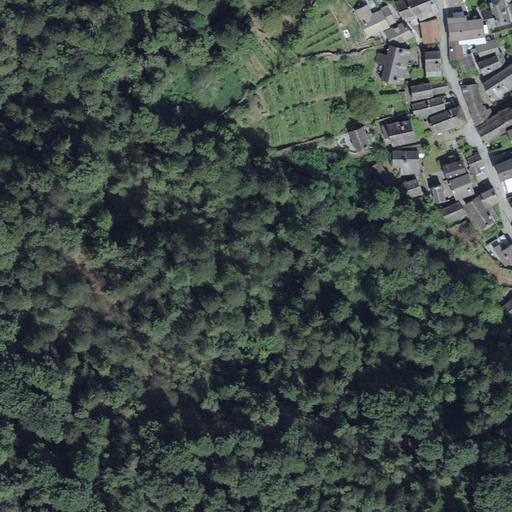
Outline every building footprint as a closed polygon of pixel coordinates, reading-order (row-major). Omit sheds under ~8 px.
[(420,22),(437,14),(431,0),(403,0),(396,3),(403,20),(405,19),(407,22),(418,17),(420,22)] [(487,30),(510,24),(504,0),(490,0),(491,3),(488,3),(490,10),(482,12),(487,30)] [(355,11),(367,37),(389,28),(389,26),(381,10),(372,14),(367,5),(355,11)] [(381,10),(389,26),(396,23),(387,5),(380,8),(381,10)] [(448,38),(449,43),(461,41),(485,38),(482,19),(466,21),(466,16),(447,19),(449,38),(448,38)] [(437,20),(419,24),(423,44),(441,41),(437,20)] [(414,37),(402,23),(384,32),(390,44),(394,46),(414,37)] [(493,39),(475,47),(479,57),(498,51),(493,39)] [(461,72),(475,68),(470,56),(464,58),(461,41),(449,43),(450,61),(457,60),(461,72)] [(384,66),(380,81),(402,85),(410,51),(389,46),(386,55),(378,53),(375,63),(384,66)] [(440,51),(424,52),(426,78),(441,77),(440,51)] [(502,54),(477,63),(483,76),(501,67),(500,66),(506,62),(502,54)] [(511,64),(498,73),(509,91),(511,89),(511,64)] [(509,91),(498,73),(489,80),(500,99),(503,97),(502,95),(509,91)] [(430,85),(433,96),(449,92),(446,80),(430,85)] [(489,80),(483,85),(491,103),(500,99),(489,80)] [(413,101),(433,98),(433,96),(430,85),(430,83),(411,87),(413,101)] [(460,86),(475,127),(493,115),(490,109),(486,110),(484,106),(483,106),(477,84),(460,86)] [(442,97),(426,101),(430,115),(445,111),(442,97)] [(430,115),(426,101),(410,105),(414,119),(430,115)] [(436,135),(467,123),(460,105),(429,118),(436,135)] [(476,128),(484,144),(506,131),(504,129),(511,124),(511,112),(510,109),(509,107),(497,112),(498,113),(485,121),(485,122),(476,128)] [(409,119),(381,126),(385,141),(390,140),(392,148),(415,142),(409,119)] [(363,128),(349,133),(356,152),(370,147),(363,128)] [(415,150),(392,151),(392,168),(401,168),(401,174),(416,174),(415,150)] [(478,154),(466,159),(473,175),(480,172),(478,168),(483,166),(478,154)] [(511,159),(494,166),(500,182),(501,182),(511,178),(511,159)] [(461,160),(442,167),(447,182),(449,181),(467,174),(461,160)] [(391,180),(378,162),(369,168),(381,186),(391,180)] [(467,174),(449,181),(456,201),(474,194),(467,174)] [(417,178),(397,186),(403,202),(423,194),(417,178)] [(511,178),(501,182),(505,195),(511,192),(511,178)] [(441,185),(431,188),(435,203),(439,204),(446,202),(441,185)] [(465,205),(481,229),(499,218),(492,206),(497,203),(498,203),(493,188),(465,205)] [(465,214),(457,202),(442,210),(449,223),(465,214)] [(489,243),(505,267),(511,262),(511,244),(511,245),(503,234),(489,243)] [(511,298),(501,308),(511,321),(511,298)]
